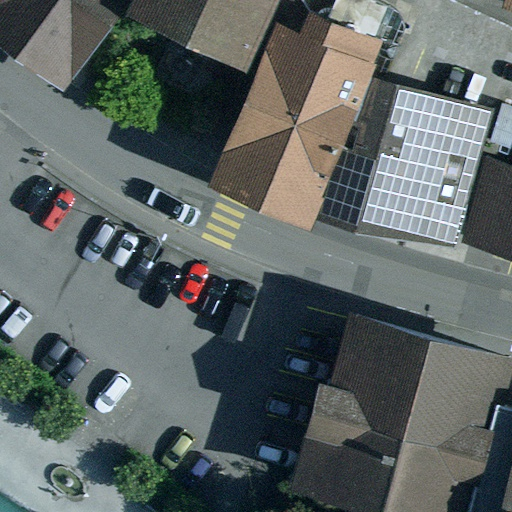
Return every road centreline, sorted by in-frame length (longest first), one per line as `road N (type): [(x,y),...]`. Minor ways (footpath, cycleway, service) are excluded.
road 1 (primary): [(183,195),(308,250),(511,311)]
road 2 (primary): [(0,75),(183,195)]
road 3 (residential): [(276,0),(183,195)]
